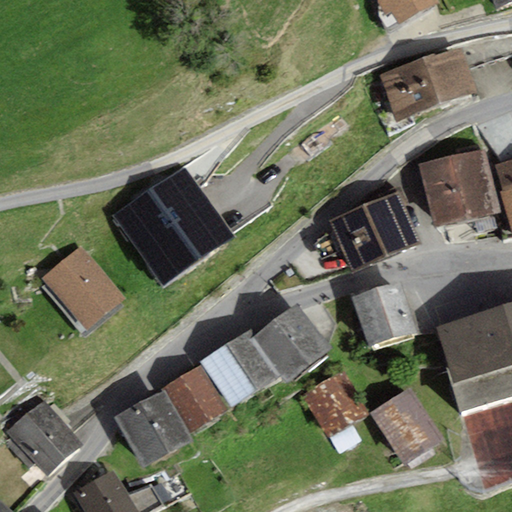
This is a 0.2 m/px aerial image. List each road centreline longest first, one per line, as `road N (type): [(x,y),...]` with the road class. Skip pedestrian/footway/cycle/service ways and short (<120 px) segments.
road 1 (residential): [(0,204),(146,169),(389,54),(511,23)]
road 2 (residential): [(511,100),(452,121),(404,151),(206,333)]
road 3 (tertiary): [(206,333),(283,302),(412,267),(511,256)]
road 4 (tertiary): [(34,511),(131,394),(206,333)]
road 5 (residential): [(286,511),(473,460)]
